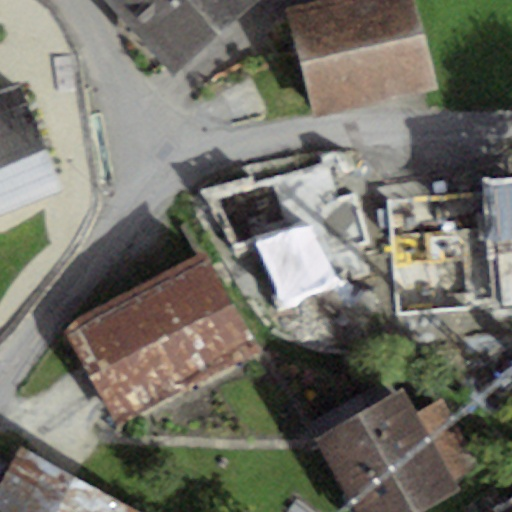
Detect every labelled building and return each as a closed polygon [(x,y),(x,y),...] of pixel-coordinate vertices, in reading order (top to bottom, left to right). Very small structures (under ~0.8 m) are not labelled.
[(104,0),(173,76),(257,0),(104,0)] [(416,0),(333,0),(286,11),(312,120),(438,90),(416,0)] [(0,217),(64,191),(19,82),(0,89),(0,217)] [(343,139),(187,186),(231,266),(254,257),(283,317),(362,288),(384,279),(365,218),(343,139)] [(384,279),(362,288),(381,354),(511,313),(511,192),(507,177),(365,218),(384,279)] [(75,321),(63,334),(115,429),(259,352),(205,252),(75,321)] [(405,390),(316,440),(356,511),(417,511),(460,487),(405,390)] [(127,511),(130,507),(20,449),(0,488),(0,511),(127,511)]
